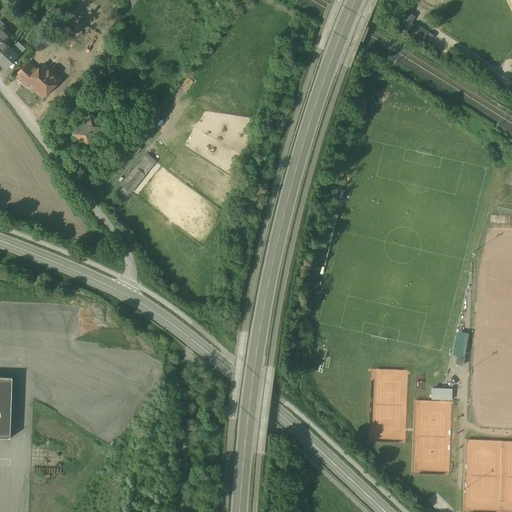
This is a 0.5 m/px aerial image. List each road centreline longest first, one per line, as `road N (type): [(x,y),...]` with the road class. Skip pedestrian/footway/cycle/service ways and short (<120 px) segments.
road 1 (primary): [(239,511),(277,241),(318,91),(355,0)]
road 2 (primary): [(384,511),(198,341),(123,293)]
road 3 (unclassified): [(123,293),(131,272),(121,243),(0,85)]
road 4 (primary): [(123,293),(0,242)]
